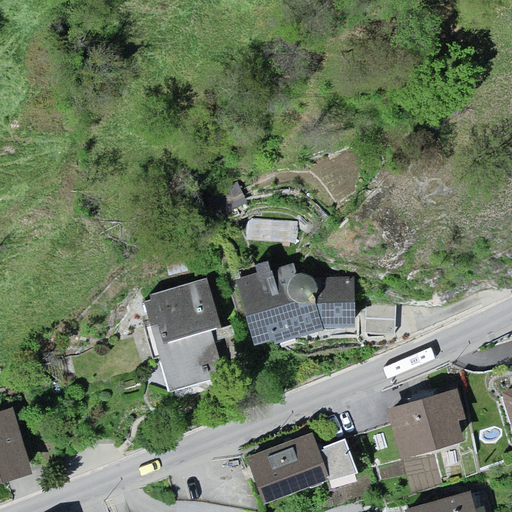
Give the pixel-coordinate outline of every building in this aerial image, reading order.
[(287,260),(238,274),(259,347),(324,324),(357,323),(360,273),(325,276),(310,270),(290,271),(287,260)] [(210,275),(142,294),(168,386),(236,367),(210,275)] [(461,384),(391,403),(405,454),(475,435),(461,384)] [(511,385),(502,389),(511,417),(511,385)] [(22,403),(0,410),(0,482),(42,470),(22,403)] [(317,431),(249,454),(266,503),(363,470),(350,434),(321,444),(317,431)] [(480,511),(474,485),(405,503),(407,511),(480,511)]
